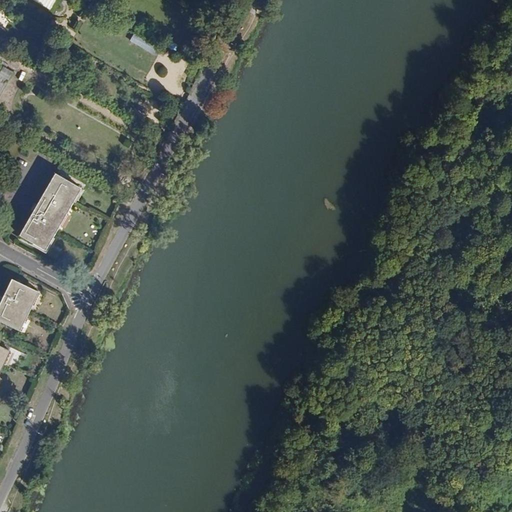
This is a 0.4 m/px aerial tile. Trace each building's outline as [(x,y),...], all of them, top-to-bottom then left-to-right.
[(136,33),(131,41),(158,56),(163,47),(136,33)] [(4,64),(0,70),(0,92),(14,71),(4,64)] [(54,174),(18,235),(44,250),(79,189),(54,174)] [(0,311),(0,321),(22,332),(39,294),(14,282),(0,311)] [(0,346),(0,377),(12,352),(0,346)]
